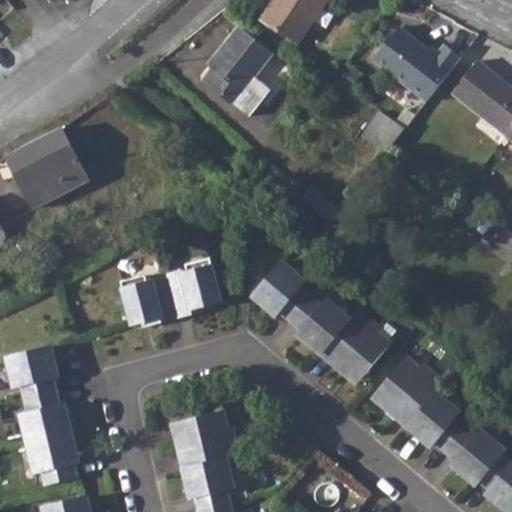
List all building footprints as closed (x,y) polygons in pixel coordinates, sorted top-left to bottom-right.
[(273,0),(262,18),(299,42),(327,0),(273,0)] [(213,68),(203,80),(249,116),(272,89),(256,77),(274,54),(239,26),(209,65),(213,68)] [(374,59),(427,101),(461,56),(444,43),(436,54),(400,26),(374,59)] [(511,85),(479,59),(453,91),(511,136),(511,85)] [(380,112),(364,134),(386,149),(404,128),(380,112)] [(62,129),(8,157),(34,207),(87,180),(62,129)] [(311,185),(300,197),(328,222),(339,210),(311,185)] [(511,230),(507,226),(489,248),(510,265),(511,263),(511,230)] [(180,269),(165,273),(176,317),(209,309),(208,304),(220,301),(209,258),(184,264),(186,271),(182,273),(180,269)] [(272,308),(288,323),(311,295),(301,286),(304,281),(282,262),(252,296),(269,311),(272,308)] [(120,280),(131,323),(145,320),(147,325),(176,317),(165,273),(149,276),(149,280),(145,281),(143,274),(120,280)] [(311,295),(288,323),(305,337),(303,340),(320,353),(349,319),(326,300),(322,304),(311,295)] [(349,319),(320,353),(343,373),(348,367),(361,379),(390,345),(376,333),(380,329),(357,309),(349,319)] [(19,384),(22,398),(56,390),(52,368),(56,368),(50,345),(6,356),(13,385),(19,384)] [(406,358),(377,392),(390,403),(385,408),(408,428),(437,394),(446,385),(423,365),(419,369),(406,358)] [(348,367),(343,373),(356,384),(361,379),(348,367)] [(56,390),(22,398),(26,411),(20,413),(27,443),(70,432),(65,410),(62,410),(56,390)] [(377,392),(372,398),(385,408),(390,403),(377,392)] [(437,394),(408,428),(425,443),(428,441),(444,455),(467,427),(455,417),(459,413),(437,394)] [(183,437),(175,439),(182,469),(226,459),(238,456),(231,427),(226,428),(222,410),(179,421),(183,437)] [(179,421),(171,422),(175,439),(183,437),(179,421)] [(467,427),(444,455),(460,468),(458,470),(476,485),(478,483),(502,456),(506,451),(482,431),(478,436),(467,427)] [(27,443),(31,459),(34,471),(40,471),(43,485),(77,477),(72,456),(76,455),(72,440),(70,432),(27,443)] [(511,464),(502,456),(478,483),(495,497),(493,500),(507,511),(510,511),(511,511),(511,464)] [(190,489),(193,499),(196,511),(230,503),(227,490),(233,488),(232,486),(226,459),(182,469),(187,490),(190,489)] [(89,511),(85,496),(42,506),(43,511),(89,511)] [(230,503),(196,511),(232,511),(230,504),(230,503)]
